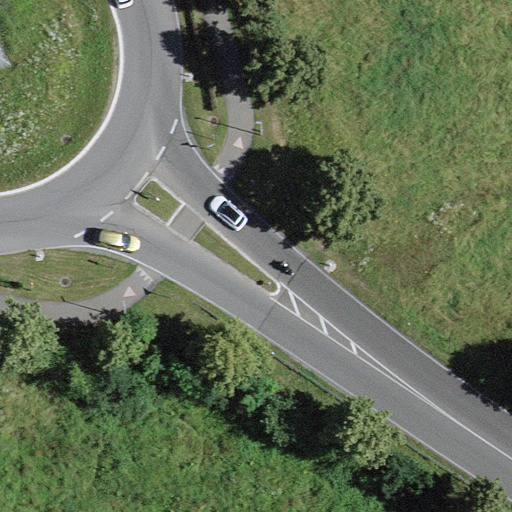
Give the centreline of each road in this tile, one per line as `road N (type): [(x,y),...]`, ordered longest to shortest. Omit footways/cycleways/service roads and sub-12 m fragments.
road 1 (primary): [(61,209),(113,220),(259,303),(343,339)]
road 2 (primary): [(343,339),(286,269),(168,153),(153,99)]
road 3 (primary): [(343,339),(511,453)]
road 4 (primary): [(61,209),(116,162),(153,99)]
